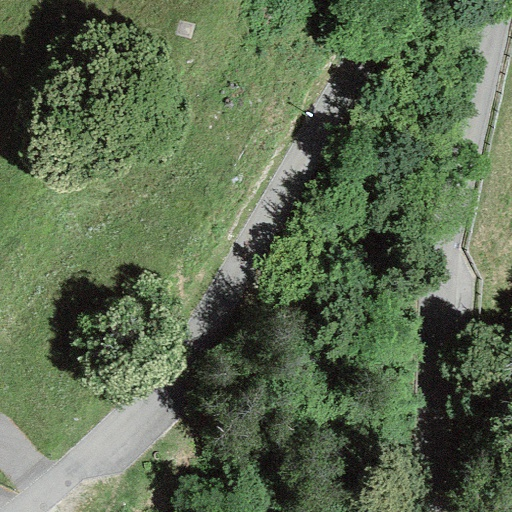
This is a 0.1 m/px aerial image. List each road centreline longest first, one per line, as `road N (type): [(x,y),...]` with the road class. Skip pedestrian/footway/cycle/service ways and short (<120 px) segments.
road 1 (residential): [(18,511),(138,430),(392,0)]
road 2 (residential): [(505,0),(443,252),(429,511)]
